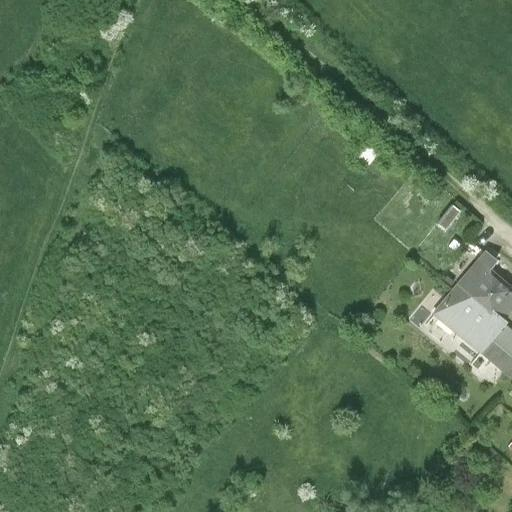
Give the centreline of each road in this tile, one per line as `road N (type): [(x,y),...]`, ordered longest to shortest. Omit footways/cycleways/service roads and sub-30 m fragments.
road 1 (track): [(131,0),(0,361)]
road 2 (track): [(511,226),(256,0)]
